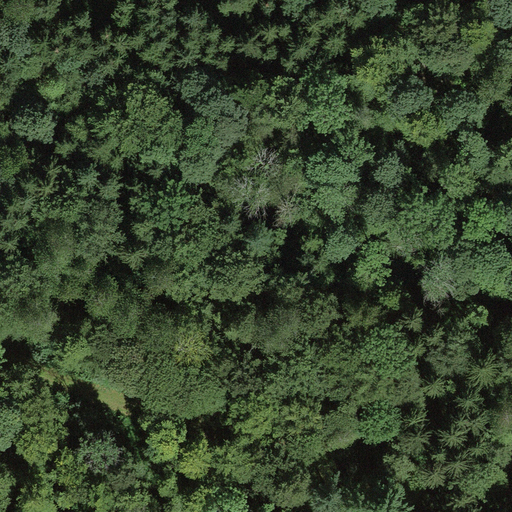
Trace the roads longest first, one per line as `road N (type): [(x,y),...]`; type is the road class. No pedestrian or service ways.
road 1 (track): [(0,355),(306,459),(422,511)]
road 2 (track): [(357,0),(511,142)]
